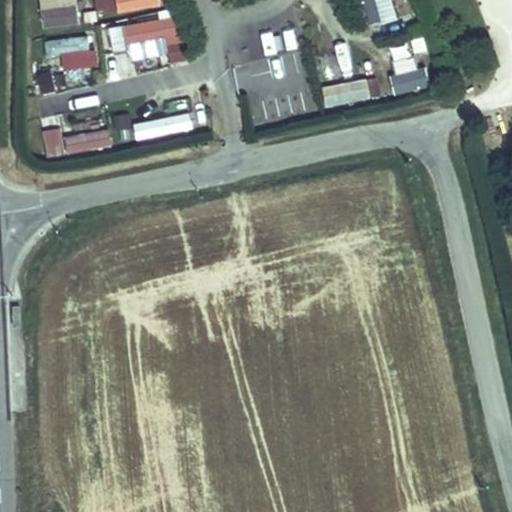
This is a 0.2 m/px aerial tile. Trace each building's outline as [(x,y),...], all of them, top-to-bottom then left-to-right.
[(97,0),(99,13),(162,7),(161,0),(97,0)] [(394,0),(362,0),(365,24),(397,20),(394,0)] [(471,0),(476,21),(493,17),(489,0),(471,0)] [(32,15),(34,34),(79,29),(77,10),(32,15)] [(110,23),(113,49),(129,47),(130,58),(168,53),(169,63),(188,61),(181,13),(110,23)] [(55,41),(61,71),(97,63),(90,33),(55,41)] [(347,40),(335,43),(342,75),(354,73),(347,40)] [(307,52),(285,49),(282,69),(258,65),(254,91),(299,98),(307,52)] [(390,62),(399,95),(431,86),(422,53),(390,62)] [(325,105),(372,101),(370,80),(323,84),(325,105)] [(134,121),(136,137),(194,129),(192,114),(134,121)] [(43,130),(49,157),(113,145),(107,118),(68,126),(43,130)]
